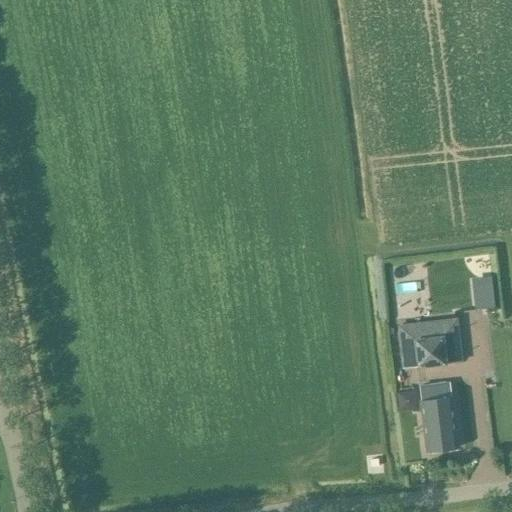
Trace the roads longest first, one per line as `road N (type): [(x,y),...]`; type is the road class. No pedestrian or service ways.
road 1 (unclassified): [(293,511),(511,489)]
road 2 (unclassified): [(25,511),(0,339)]
